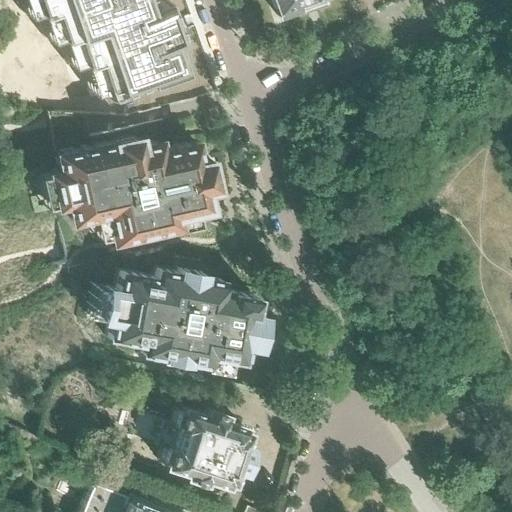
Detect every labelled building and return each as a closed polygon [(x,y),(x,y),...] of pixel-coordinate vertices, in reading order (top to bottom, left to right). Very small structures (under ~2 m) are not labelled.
[(30,0),(35,13),(47,9),(57,38),(68,34),(78,63),(92,101),(109,95),(114,110),(132,111),(135,110),(209,93),(176,0),(30,0)] [(325,4),(323,0),(270,0),(276,15),(295,8),(297,14),(325,4)] [(201,189),(212,186),(205,156),(194,158),(190,140),(156,148),(154,139),(133,144),(132,139),(112,144),(111,138),(53,151),(57,169),(46,171),(53,202),(64,200),(68,218),(102,210),(108,238),(173,223),(171,214),(205,206),(201,189)] [(252,343),(258,312),(247,310),(250,292),(216,286),(218,277),(197,273),(198,269),(174,264),(173,269),(152,265),(151,274),(116,268),(113,286),(102,284),(96,315),(107,317),(103,335),(138,341),(137,350),(160,354),(161,347),(180,350),(179,358),(202,362),(203,353),(238,359),(241,341),(252,343)] [(227,463),(234,442),(239,444),(243,429),(242,429),(239,428),(240,424),(227,420),(218,417),(220,411),(200,405),(198,411),(179,405),(178,407),(172,406),(167,422),(157,418),(150,439),(161,442),(157,454),(156,458),(161,460),(160,463),(175,468),(182,470),(180,474),(199,480),(200,475),(221,482),(223,478),(226,479),(227,480),(232,465),(227,463)] [(157,511),(138,504),(138,505),(124,499),(126,495),(90,480),(76,511),(157,511)] [(156,497),(159,488),(143,482),(140,491),(156,497)]
